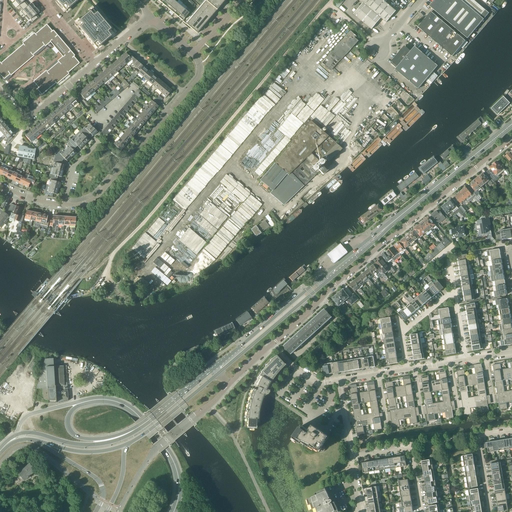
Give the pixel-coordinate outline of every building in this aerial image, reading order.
[(16,0),(15,1),(21,8),(26,4),(24,2),(25,1),(25,0),(16,0)] [(55,0),(66,11),(67,13),(74,22),(75,23),(86,36),(89,40),(97,48),(115,33),(93,8),(92,6),(86,0),(55,0)] [(170,10),(176,2),(173,0),(171,0),(166,7),(170,10)] [(192,0),(199,5),(184,22),(185,23),(186,24),(187,23),(187,24),(189,21),(206,0),(192,0)] [(197,34),(225,0),(206,0),(189,21),(187,24),(187,23),(186,24),(191,29),(197,34)] [(396,11),(383,0),(372,0),(367,6),(381,18),(387,22),(396,11)] [(484,19),(480,16),(461,0),(434,0),(429,6),(467,39),(484,19)] [(174,14),(181,6),(176,2),(170,10),(174,14)] [(26,4),(21,8),(23,10),(21,12),(25,17),(27,15),(36,8),(32,3),(29,5),(28,6),(26,4)] [(381,18),(367,6),(363,3),(361,6),(358,9),(358,10),(354,14),(372,29),(377,24),(381,18)] [(178,17),(185,10),(181,6),(174,14),(178,17)] [(36,8),(27,15),(30,19),(33,22),(35,20),(38,18),(35,15),(39,12),(36,8)] [(182,21),(189,13),(185,10),(178,17),(182,21)] [(484,19),(489,13),(485,10),(480,16),(484,19)] [(431,12),(424,19),(436,29),(442,22),(431,12)] [(429,37),(436,29),(424,19),(421,24),(420,24),(419,24),(418,24),(417,25),(416,26),(416,25),(416,26),(422,31),(424,32),(424,33),(429,37)] [(442,22),(436,29),(429,37),(437,43),(450,28),(442,22)] [(309,38),(315,44),(329,29),(324,25),(322,23),(309,38)] [(0,74),(3,79),(4,79),(5,79),(5,78),(6,78),(10,75),(10,76),(11,76),(11,75),(12,75),(17,71),(23,66),(28,61),(33,57),(34,56),(34,55),(33,55),(44,46),(45,46),(45,47),(45,46),(46,46),(50,42),(51,43),(53,45),(55,47),(58,52),(60,54),(62,57),(58,60),(58,61),(57,61),(57,62),(58,62),(47,71),(46,71),(45,71),(40,76),(37,78),(40,81),(36,85),(39,88),(38,89),(37,89),(37,90),(38,90),(39,91),(40,93),(41,95),(42,95),(43,94),(47,91),(49,89),(53,86),(54,84),(56,83),(56,84),(57,84),(58,84),(58,83),(62,80),(64,78),(68,75),(69,74),(69,73),(68,73),(69,72),(72,70),(75,67),(77,66),(78,64),(79,64),(79,63),(78,62),(76,60),(74,57),(74,56),(75,56),(74,56),(74,55),(73,53),(71,51),(66,46),(66,45),(65,45),(65,46),(62,42),(62,41),(62,40),(59,37),(55,33),(54,31),(53,31),(52,31),(48,26),(47,25),(46,25),(45,26),(40,30),(38,32),(35,34),(35,33),(34,33),(33,34),(30,36),(28,38),(23,42),(23,43),(23,44),(18,49),(12,54),(5,59),(1,63),(0,63),(0,62),(0,74)] [(457,35),(450,28),(437,43),(444,50),(457,35)] [(318,45),(324,51),(338,36),(332,31),(318,45)] [(355,37),(352,34),(350,32),(321,63),(330,71),(357,41),(354,38),(355,37)] [(457,35),(444,50),(453,57),(465,41),(457,35)] [(399,72),(418,50),(415,46),(414,47),(413,49),(411,47),(410,47),(410,46),(409,46),(408,46),(407,46),(406,46),(406,47),(405,47),(404,48),(402,51),(399,50),(398,56),(396,57),(391,63),(397,67),(396,68),(396,69),(399,72)] [(409,80),(428,58),(418,50),(399,72),(406,78),(409,80)] [(126,53),(121,57),(126,63),(131,60),(133,62),(132,62),(139,70),(143,66),(131,56),(129,57),(126,53)] [(121,57),(116,61),(122,67),(126,63),(121,57)] [(438,66),(428,58),(409,80),(418,89),(438,66)] [(122,67),(116,61),(111,65),(117,71),(122,67)] [(117,71),(111,65),(107,69),(112,75),(117,71)] [(143,77),(148,71),(143,66),(138,73),(143,77)] [(112,75),(107,69),(102,73),(108,79),(112,75)] [(153,74),(148,71),(143,77),(147,81),(153,74)] [(434,81),(439,75),(434,71),(429,77),(434,81)] [(102,73),(97,77),(103,83),(108,79),(102,73)] [(157,78),(153,74),(147,81),(152,85),(157,78)] [(97,77),(93,81),(98,87),(103,83),(97,77)] [(157,78),(152,85),(156,89),(162,82),(157,78)] [(93,81),(88,85),(94,91),(98,87),(93,81)] [(167,86),(162,82),(156,89),(161,93),(167,86)] [(88,85),(83,89),(89,95),(94,91),(88,85)] [(171,90),(167,86),(161,93),(166,97),(171,90)] [(113,90),(111,92),(115,97),(119,93),(117,91),(115,88),(113,90)] [(89,95),(83,89),(79,93),(84,99),(89,95)] [(72,96),(67,100),(73,107),(79,101),(75,96),(73,97),(72,96)] [(492,112),(495,116),(508,102),(505,99),(492,112)] [(73,107),(67,100),(63,104),(68,110),(73,107)] [(152,101),(148,105),(154,111),(158,106),(152,101)] [(63,104),(58,108),(63,114),(68,110),(63,104)] [(148,105),(144,110),(150,116),(154,111),(148,105)] [(58,108),(53,112),(59,118),(63,114),(58,108)] [(150,116),(144,110),(140,115),(146,120),(150,116)] [(53,112),(49,116),(54,122),(59,118),(53,112)] [(140,115),(136,119),(142,125),(146,120),(140,115)] [(54,122),(49,116),(44,120),(50,126),(54,122)] [(142,125),(136,119),(133,118),(129,122),(138,130),(142,125)] [(470,128),(474,132),(485,123),(481,118),(470,128)] [(50,126),(44,120),(39,124),(45,130),(50,126)] [(310,121),(260,180),(272,190),(269,193),(283,205),(303,186),(319,171),(323,175),(327,170),(322,164),(324,162),(326,164),(342,149),(310,121)] [(138,130),(129,122),(127,124),(130,126),(128,129),(134,134),(138,130)] [(39,124),(35,127),(40,134),(45,130),(39,124)] [(82,130),(87,135),(89,133),(92,136),(97,132),(90,124),(85,128),(84,127),(82,130)] [(7,125),(0,131),(3,135),(11,129),(7,125)] [(109,129),(106,126),(101,133),(105,136),(106,135),(107,135),(109,133),(107,131),(109,129)] [(35,127),(30,131),(36,138),(40,134),(35,127)] [(458,138),(462,143),(474,133),(469,128),(458,138)] [(3,135),(1,137),(3,138),(4,137),(6,139),(10,136),(14,133),(11,129),(3,135)] [(128,129),(124,133),(130,139),(134,134),(128,129)] [(87,135),(82,130),(75,136),(84,144),(88,140),(85,137),(87,135)] [(36,138),(30,131),(25,136),(31,142),(36,138)] [(130,139),(124,133),(120,138),(126,144),(130,139)] [(84,144),(75,136),(75,135),(71,139),(70,138),(68,141),(69,142),(74,147),(76,145),(80,149),(84,144)] [(126,144),(120,138),(116,143),(122,148),(126,144)] [(68,145),(64,150),(71,157),(76,153),(72,149),(74,147),(69,142),(67,144),(68,145)] [(20,146),(18,156),(33,159),(35,150),(26,148),(27,147),(20,146)] [(440,157),(443,160),(455,150),(452,147),(440,157)] [(71,157),(64,150),(60,154),(59,152),(54,157),(61,160),(63,158),(67,161),(71,157)] [(61,160),(54,157),(53,162),(54,163),(53,168),(63,171),(65,165),(60,164),(61,160)] [(418,171),(422,176),(437,164),(433,159),(418,171)] [(487,174),(494,182),(499,177),(498,176),(504,171),(506,175),(508,175),(509,174),(509,173),(506,169),(505,170),(503,168),(501,165),(500,165),(497,162),(493,164),(494,165),(490,167),(495,174),(493,175),(489,170),(486,172),(487,174)] [(10,167),(5,164),(0,175),(5,177),(10,167)] [(12,168),(10,167),(5,177),(10,179),(13,172),(11,170),(12,168)] [(63,171),(53,168),(51,168),(49,176),(56,178),(57,176),(61,177),(63,171)] [(15,173),(13,172),(10,179),(14,181),(19,171),(17,170),(15,173)] [(19,171),(14,181),(19,183),(22,176),(20,175),(21,172),(19,171)] [(33,177),(30,176),(29,175),(30,173),(29,173),(28,175),(23,185),(27,187),(28,187),(30,183),(33,184),(36,179),(33,177)] [(398,186),(402,191),(419,178),(415,173),(398,186)] [(494,182),(487,174),(485,176),(482,173),(479,176),(485,184),(487,182),(490,185),(494,182)] [(22,176),(19,183),(23,185),(28,175),(26,174),(24,177),(22,176)] [(56,178),(49,176),(48,179),(50,180),(48,185),(58,188),(60,182),(55,181),(56,178)] [(482,186),(485,184),(479,176),(474,180),(480,188),(484,192),(486,191),(482,186)] [(478,189),(480,188),(474,180),(470,183),(472,185),(470,186),(475,191),(478,189)] [(58,188),(48,185),(47,188),(46,188),(44,195),(47,196),(48,195),(51,196),(52,193),(56,194),(58,188)] [(460,191),(466,199),(468,202),(472,199),(474,199),(477,203),(480,201),(479,200),(474,193),(471,194),(470,192),(471,192),(468,189),(467,189),(465,187),(460,191)] [(478,189),(475,191),(474,193),(479,200),(482,198),(478,193),(479,193),(478,190),(478,189)] [(381,201),(384,206),(397,196),(393,191),(381,201)] [(466,199),(460,191),(454,196),(456,198),(455,199),(458,202),(459,202),(460,204),(466,199)] [(0,213),(4,208),(5,209),(9,198),(5,196),(0,207),(0,206),(0,213)] [(446,203),(452,211),(454,214),(455,214),(459,211),(461,214),(464,212),(460,207),(458,208),(450,199),(446,203)] [(452,211),(446,203),(441,207),(448,215),(450,213),(450,212),(452,211)] [(358,219),(363,226),(383,211),(378,204),(358,219)] [(21,218),(21,215),(19,214),(21,208),(14,205),(11,212),(10,214),(12,215),(13,214),(16,215),(14,220),(19,222),(16,229),(20,231),(23,219),(21,218)] [(436,211),(431,215),(438,224),(445,218),(439,210),(437,212),(436,211)] [(31,212),(29,220),(28,225),(31,226),(32,221),(35,221),(37,213),(31,212)] [(42,214),(40,223),(44,223),(43,225),(48,226),(50,216),(47,216),(48,215),(42,214)] [(58,225),(59,216),(53,216),(53,221),(50,220),(49,226),(52,226),(52,225),(55,225),(55,231),(58,232),(58,225)] [(490,223),(488,216),(482,217),(483,220),(478,221),(478,225),(475,225),(476,230),(479,230),(480,235),(485,234),(485,233),(486,233),(487,232),(487,231),(487,230),(488,230),(487,224),(490,223)] [(423,221),(430,230),(434,234),(436,232),(432,227),(435,225),(429,217),(423,221)] [(268,227),(267,225),(264,221),(256,227),(255,226),(251,229),(256,236),(260,233),(268,227)] [(430,230),(423,221),(419,225),(426,233),(428,232),(427,231),(430,230)] [(426,233),(419,225),(414,229),(416,231),(415,232),(420,238),(423,235),(425,234),(426,233)] [(464,227),(458,228),(459,237),(466,236),(465,235),(464,227)] [(501,240),(507,239),(505,229),(500,230),(501,235),(497,235),(498,240),(501,240)] [(420,238),(415,232),(414,230),(412,232),(411,231),(408,233),(415,241),(417,239),(419,241),(418,241),(421,244),(424,242),(420,238)] [(417,243),(415,241),(408,233),(403,237),(410,245),(412,247),(417,243)] [(410,245),(403,237),(400,239),(401,240),(400,242),(405,248),(410,245)] [(450,243),(446,238),(441,242),(446,247),(450,243)] [(398,242),(393,246),(401,255),(404,252),(403,252),(405,250),(398,242)] [(338,246),(336,244),(328,250),(328,251),(329,252),(331,251),(331,252),(338,246)] [(330,254),(327,256),(334,264),(347,253),(341,245),(338,248),(330,254)] [(391,247),(386,251),(391,258),(394,261),(401,256),(398,253),(398,252),(395,249),(393,246),(391,247)] [(387,262),(391,258),(386,251),(381,255),(382,256),(385,260),(387,262)] [(376,263),(376,264),(384,273),(389,268),(380,257),(377,259),(378,261),(376,263)] [(373,265),(368,269),(374,276),(376,274),(377,275),(380,273),(385,279),(387,277),(384,273),(376,264),(374,265),(373,265)] [(289,278),(293,282),(294,280),(305,271),(302,268),(289,278)] [(364,273),(369,279),(374,276),(368,269),(364,273)] [(359,277),(364,284),(367,281),(372,286),(374,285),(369,279),(364,273),(359,277)] [(141,277),(137,281),(142,285),(146,289),(149,284),(141,277)] [(354,281),(359,287),(364,284),(359,277),(354,281)] [(47,278),(43,283),(68,304),(72,299),(71,297),(47,278)] [(433,283),(433,284),(439,291),(439,292),(444,288),(437,280),(433,283)] [(355,291),(359,287),(354,281),(349,285),(355,291)] [(269,294),(273,299),(285,288),(281,284),(269,294)] [(436,294),(439,291),(433,284),(429,287),(436,294)] [(432,298),(436,294),(429,287),(425,290),(432,298)] [(343,290),(337,294),(343,301),(347,299),(348,300),(350,299),(352,302),(357,298),(353,293),(349,297),(343,290)] [(428,301),(432,298),(425,290),(421,293),(428,301)] [(31,295),(54,314),(57,311),(34,291),(31,295)] [(424,304),(428,301),(421,293),(417,297),(424,304)] [(340,304),(343,301),(337,294),(332,298),(335,301),(332,303),(341,314),(344,312),(340,308),(342,306),(340,304)] [(420,307),(424,304),(417,297),(414,300),(420,307)] [(251,309),(256,315),(269,304),(264,298),(251,309)] [(416,311),(420,307),(414,300),(410,303),(416,311)] [(412,314),(416,311),(410,303),(406,306),(412,314)] [(409,317),(412,314),(406,306),(402,309),(409,317)] [(324,309),(311,321),(318,329),(332,317),(324,309)] [(409,317),(402,309),(398,313),(404,321),(409,317)] [(235,320),(241,327),(252,319),(246,312),(235,320)] [(297,334),(304,342),(318,329),(311,321),(297,334)] [(212,333),(214,338),(236,328),(234,324),(212,333)] [(291,354),(304,342),(297,334),(283,346),(291,354)] [(199,345),(201,348),(214,342),(213,339),(199,345)] [(253,385),(255,386),(258,388),(257,390),(253,389),(249,396),(250,396),(247,403),(248,403),(245,410),(246,411),(244,418),(247,418),(247,428),(256,428),(257,419),(258,412),(259,406),(261,400),(263,396),(264,396),(265,396),(265,395),(266,395),(267,395),(267,394),(268,394),(268,393),(268,392),(269,392),(269,391),(269,390),(267,389),(269,385),(272,380),(276,375),(280,370),(285,365),(276,355),(269,360),(270,361),(264,366),(265,367),(260,372),(261,373),(256,378),(257,379),(253,385)] [(55,378),(54,366),(53,358),(45,359),(36,389),(43,388),(52,388),(52,385),(51,386),(51,379),(55,378)] [(475,374),(470,375),(471,380),(484,378),(481,364),(474,365),(475,374)] [(492,365),(494,376),(507,374),(506,369),(501,370),(500,364),(492,365)] [(68,398),(67,382),(66,366),(65,366),(63,366),(54,366),(55,378),(51,379),(51,386),(52,385),(52,388),(43,388),(43,399),(48,400),(56,400),(65,399),(68,398)] [(458,382),(471,380),(470,375),(465,375),(464,367),(456,368),(458,382)] [(434,380),(435,386),(448,384),(446,372),(446,373),(445,370),(438,371),(440,380),(434,380)] [(507,374),(494,376),(496,387),(504,386),(503,380),(508,380),(507,374)] [(435,386),(434,380),(429,381),(428,375),(421,377),(423,388),(435,386)] [(399,386),(399,392),(412,390),(410,376),(402,377),(404,385),(399,386)] [(485,389),(484,378),(471,380),(472,385),(477,385),(478,390),(485,389)] [(471,380),(458,382),(460,393),(468,392),(467,386),(472,385),(471,380)] [(363,392),(364,398),(376,396),(374,381),(367,382),(368,391),(363,392)] [(399,392),(399,386),(393,387),(392,381),(385,382),(387,394),(399,392)] [(351,400),(364,398),(363,392),(358,393),(356,384),(349,385),(351,400)] [(448,384),(435,386),(436,391),(441,390),(442,396),(450,395),(448,384)] [(436,391),(435,386),(423,388),(425,399),(432,398),(431,392),(436,391)] [(498,398),(510,396),(510,391),(504,392),(504,386),(496,387),(498,398)] [(487,400),(485,389),(478,390),(479,396),(474,397),(475,402),(487,400)] [(412,390),(399,392),(400,397),(405,396),(406,402),(414,401),(412,390)] [(400,397),(399,392),(387,394),(389,405),(396,404),(395,398),(400,397)] [(468,392),(460,393),(462,404),(475,402),(474,397),(469,398),(468,392)] [(438,403),(439,408),(451,406),(450,395),(442,396),(443,402),(438,403)] [(376,396),(364,398),(365,403),(370,402),(371,408),(378,407),(376,396)] [(511,402),(510,396),(498,398),(500,410),(507,408),(506,403),(511,402)] [(364,398),(351,400),(353,411),(360,409),(360,404),(365,403),(364,398)] [(426,410),(439,408),(438,403),(433,403),(432,398),(425,399),(426,410)] [(475,402),(476,408),(481,407),(482,413),(489,411),(487,400),(475,402)] [(402,408),(403,414),(416,412),(414,401),(406,402),(407,408),(402,408)] [(475,402),(462,404),(464,415),(471,414),(470,408),(476,408),(475,402)] [(391,416),(403,414),(402,408),(397,409),(396,404),(389,405),(391,416)] [(451,406),(439,408),(440,413),(445,413),(446,418),(453,417),(451,406)] [(366,414),(367,420),(380,418),(378,407),(371,408),(371,413),(366,414)] [(440,413),(439,408),(426,410),(428,421),(436,420),(435,414),(440,413)] [(355,422),(367,420),(366,414),(361,415),(360,409),(353,411),(355,422)] [(416,412),(403,414),(404,419),(409,418),(410,424),(417,423),(416,412)] [(399,420),(404,419),(403,414),(391,416),(392,427),(400,426),(399,420)] [(380,418),(367,420),(368,425),(373,424),(374,430),(382,429),(380,418)] [(368,425),(367,420),(355,422),(357,433),(364,432),(363,426),(368,425)] [(309,431),(302,426),(291,440),(319,452),(320,452),(321,453),(322,452),(323,452),(324,452),(324,451),(325,450),(325,449),(325,448),(325,447),(325,446),(324,445),(323,444),(329,437),(313,425),(309,431)] [(494,451),(492,438),(489,439),(490,441),(489,442),(484,443),(484,448),(487,448),(488,452),(494,451)] [(463,461),(476,459),(476,456),(474,457),(473,456),(472,451),(466,452),(467,455),(462,455),(463,461)] [(409,466),(408,455),(402,456),(401,456),(401,455),(401,453),(399,454),(401,467),(409,466)] [(35,470),(29,464),(23,469),(19,464),(14,469),(19,474),(18,474),(24,480),(34,471),(35,470)] [(330,499),(325,488),(315,493),(316,495),(307,499),(310,510),(313,509),(313,511),(338,511),(339,511),(334,502),(332,503),(332,502),(332,501),(332,500),(332,499),(331,499),(330,499)]
